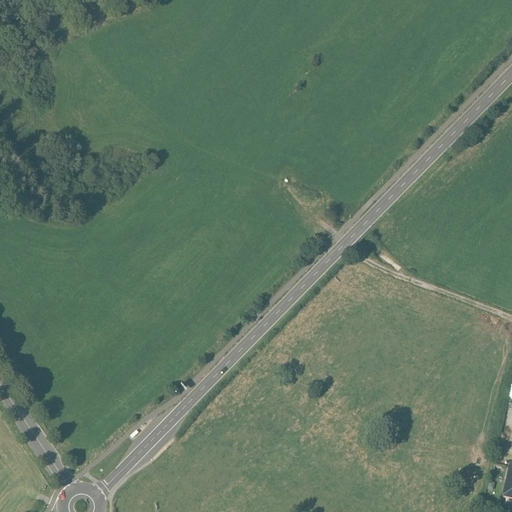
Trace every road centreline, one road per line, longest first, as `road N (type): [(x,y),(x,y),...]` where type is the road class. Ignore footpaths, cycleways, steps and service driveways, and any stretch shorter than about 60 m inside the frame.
road 1 (tertiary): [(97,495),(511,72)]
road 2 (track): [(341,248),(511,320)]
road 3 (secondary): [(0,388),(71,490)]
